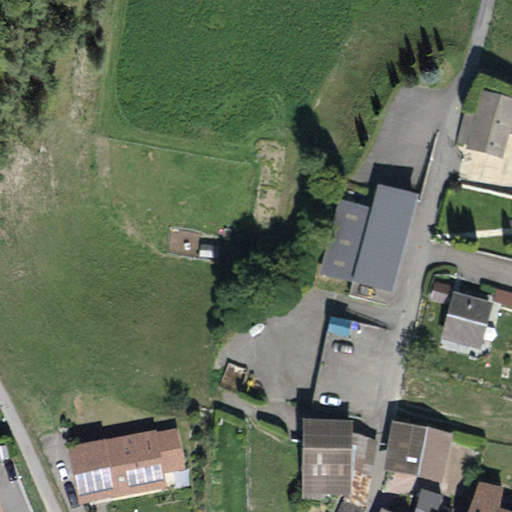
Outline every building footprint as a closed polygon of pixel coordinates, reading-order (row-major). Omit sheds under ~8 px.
[(511,103),(480,96),(474,119),(463,116),(455,150),(500,160),(506,137),(511,138),(511,103)] [(390,298),(414,203),(374,193),(369,213),(334,204),(316,279),(390,298)] [(495,294),(511,297),(511,283),(498,280),(495,294)] [(489,311),(452,300),(439,344),(476,355),(489,311)] [(348,425),(300,426),(300,501),(349,501),(348,425)] [(449,439),(390,426),(380,475),(439,487),(449,439)] [(175,431),(64,449),(74,505),(163,490),(161,474),(181,470),(175,431)] [(466,511),(495,511),(501,496),(475,488),(466,511)]
